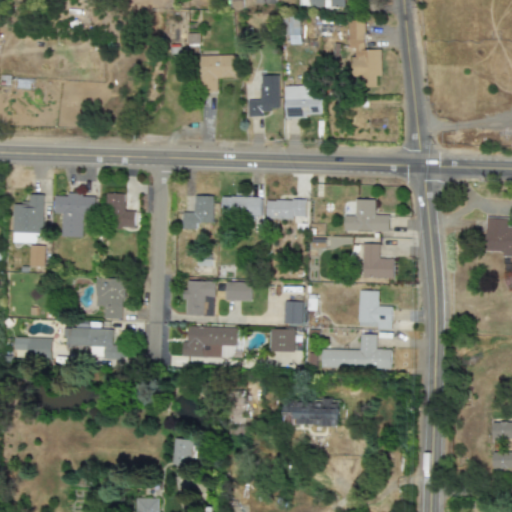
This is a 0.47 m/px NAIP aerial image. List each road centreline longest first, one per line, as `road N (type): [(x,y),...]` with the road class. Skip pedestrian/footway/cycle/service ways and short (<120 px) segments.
road 1 (tertiary): [(0,151),(511,168)]
road 2 (tertiary): [(426,511),(424,170)]
road 3 (residential): [(156,157),(158,362)]
road 4 (residential): [(424,170),(405,0)]
